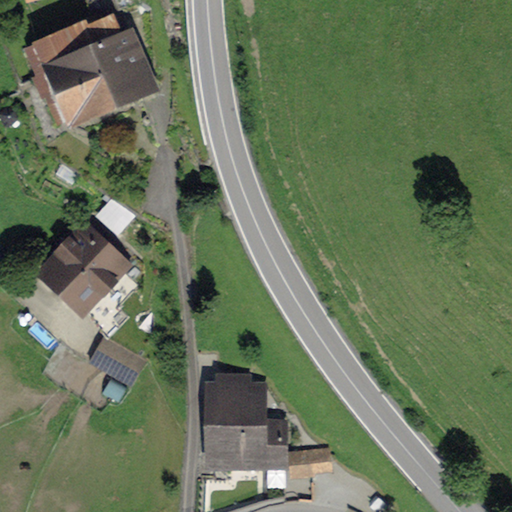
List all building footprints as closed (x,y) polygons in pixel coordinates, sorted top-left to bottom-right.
[(83,28),(28,52),(59,125),(152,85),(129,31),(121,35),(114,20),(85,32),(83,28)] [(112,199),(98,215),(116,230),(132,212),(112,199)] [(59,252),(43,270),(81,305),(117,266),(122,271),(137,255),(91,215),(79,229),(82,232),(61,255),(59,252)] [(131,386),(146,359),(106,337),(97,355),(117,366),(112,375),(131,386)] [(260,430),(260,392),(246,392),(246,378),(218,378),(217,468),(242,468),(242,459),(281,460),(282,431),(260,430)] [(291,455),(294,476),(311,474),(309,453),(291,455)]
